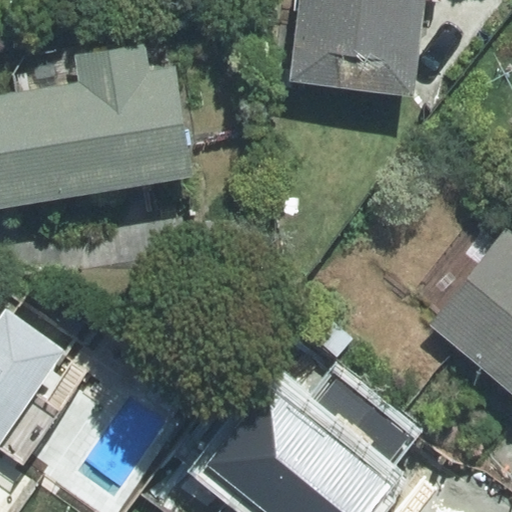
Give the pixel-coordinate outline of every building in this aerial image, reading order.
[(417,89),(428,0),(299,0),(290,74),(417,89)] [(150,68),(145,40),(74,52),(78,78),(0,91),(0,203),(197,170),(178,63),(150,68)] [(194,270),(262,267),(259,214),(191,217),(194,270)] [(430,319),(511,385),(511,228),(507,224),(430,319)] [(0,438),(66,343),(7,302),(0,313),(0,438)] [(315,335),(339,353),(355,334),(331,314),(315,335)] [(237,426),(348,511),(371,511),(399,477),(385,466),(408,437),(335,381),(313,409),(273,378),(237,426)] [(348,511),(237,426),(200,474),(236,502),(228,511),(348,511)]
